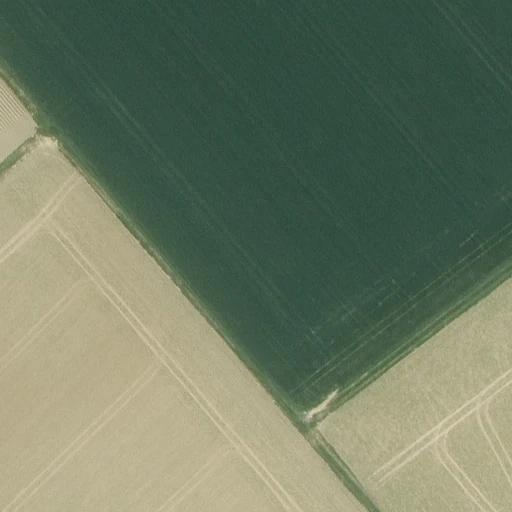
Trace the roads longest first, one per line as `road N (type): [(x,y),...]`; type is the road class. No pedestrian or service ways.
road 1 (track): [(373,511),(0,66)]
road 2 (track): [(301,428),(511,268)]
